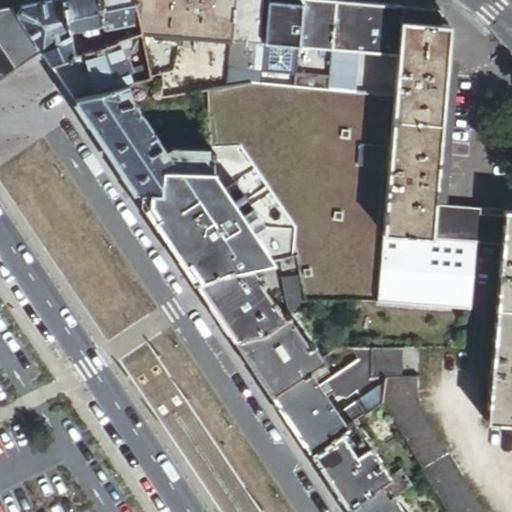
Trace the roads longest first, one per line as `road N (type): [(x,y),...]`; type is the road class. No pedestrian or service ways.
road 1 (residential): [(311,511),(54,130),(33,122),(0,128)]
road 2 (residential): [(188,511),(0,231)]
